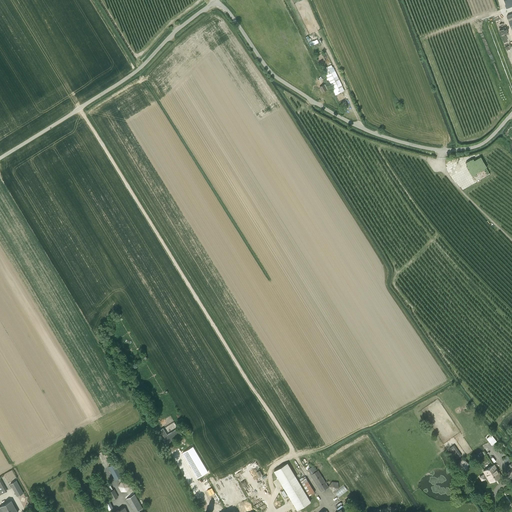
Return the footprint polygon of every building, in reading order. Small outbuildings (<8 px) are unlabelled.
[(511,0),(503,0),(507,8),(511,6),(511,0)] [(343,91),(334,71),(332,67),(328,69),(330,73),(326,75),(335,95),(343,91)] [(169,442),(181,435),(177,429),(166,436),(164,437),(167,444),(170,443),(169,442)] [(492,445),(496,441),(491,435),(486,438),(492,445)] [(462,455),(454,445),(449,449),(456,459),(462,455)] [(193,446),(182,453),(197,478),(208,472),(193,446)] [(466,470),(469,464),(463,459),(457,463),(459,470),(466,470)] [(297,510),(310,502),(287,463),(273,471),(297,510)] [(115,480),(121,477),(115,464),(109,467),(115,480)] [(490,483),(500,477),(494,465),(483,471),(485,474),(483,475),(479,477),(482,481),(485,479),(485,478),(487,478),(490,483)] [(321,492),(328,487),(318,471),(316,472),(313,467),(308,470),(321,492)] [(300,479),(308,496),(313,493),(306,476),(300,479)] [(23,493),(16,481),(10,484),(17,496),(23,493)] [(127,481),(121,481),(118,486),(121,492),(127,492),(130,486),(127,481)] [(109,482),(104,485),(109,493),(113,490),(109,482)] [(338,490),(338,482),(330,482),(330,489),(338,490)] [(336,492),(339,497),(347,491),(344,486),(336,492)] [(113,500),(118,498),(114,490),(113,490),(109,493),(113,500)] [(133,511),(136,511),(142,509),(134,495),(126,499),(133,511)] [(16,511),(11,501),(0,507),(0,511),(16,511)] [(104,504),(107,511),(113,508),(110,501),(104,504)]
